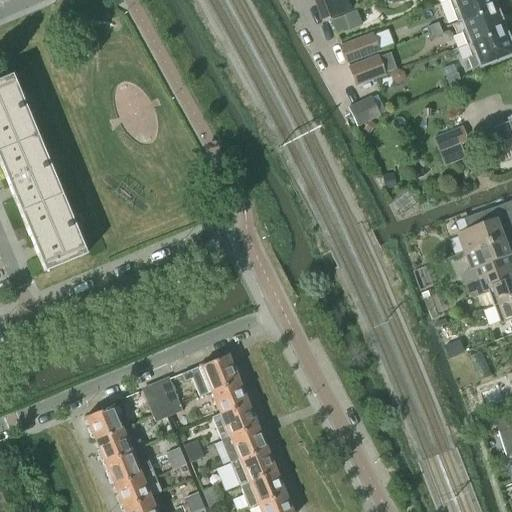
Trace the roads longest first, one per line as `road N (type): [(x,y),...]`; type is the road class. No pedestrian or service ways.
road 1 (residential): [(0,424),(279,305)]
road 2 (residential): [(388,511),(279,305)]
road 3 (residential): [(34,325),(245,233)]
